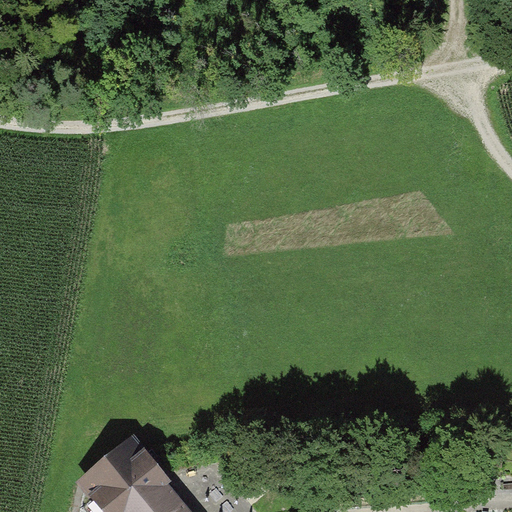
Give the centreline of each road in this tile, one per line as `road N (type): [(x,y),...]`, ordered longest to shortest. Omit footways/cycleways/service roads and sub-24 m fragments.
road 1 (track): [(511,61),(185,129),(80,134),(0,121)]
road 2 (track): [(511,165),(493,144),(470,69),(464,0)]
